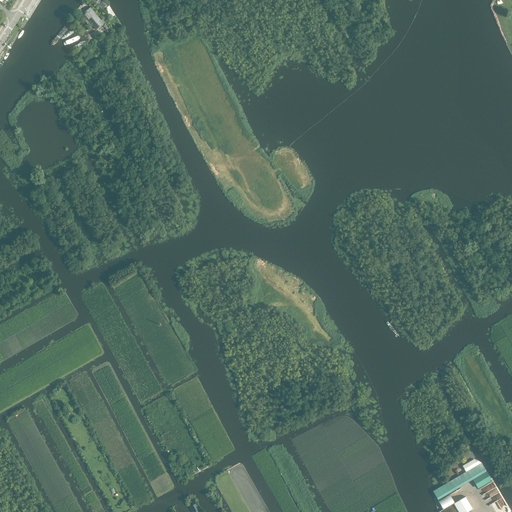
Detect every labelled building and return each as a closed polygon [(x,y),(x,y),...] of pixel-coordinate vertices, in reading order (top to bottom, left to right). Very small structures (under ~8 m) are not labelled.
[(108,6),(101,0),(91,0),(103,11),(108,6)] [(83,14),(96,30),(106,23),(103,19),(101,21),(91,8),(83,14)] [(106,40),(111,37),(109,32),(101,37),(107,47),(109,45),(106,40)] [(22,447),(25,450),(26,449),(31,449),(30,440),(31,442),(31,441),(35,439),(34,438),(31,438),(31,434),(35,432),(25,433),(25,430),(21,432),(20,433),(20,437),(17,438),(20,442),(19,442),(22,447)] [(481,463),(432,492),(438,500),(473,480),(478,489),(490,482),(490,479),(481,463)] [(439,500),(443,509),(454,503),(451,495),(439,500)] [(467,496),(454,502),(458,511),(467,511),(473,509),(467,496)]
